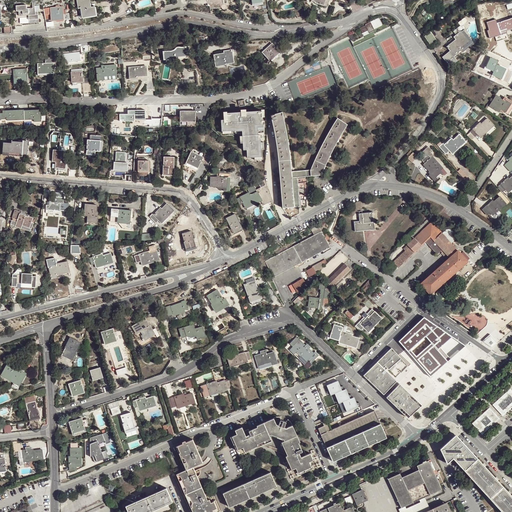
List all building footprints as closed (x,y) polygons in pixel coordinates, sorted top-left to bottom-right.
[(88,0),(76,0),(78,7),(80,7),(82,16),(88,15),(94,14),(92,7),(90,7),(88,0)] [(218,4),(211,5),(212,8),(221,7),(221,8),(222,9),(223,9),(224,9),(225,9),(226,8),(226,7),(226,6),(225,6),(225,5),(224,4),(223,4),(222,3),(222,1),(218,2),(218,4)] [(26,5),(15,6),(15,12),(19,11),(19,16),(28,15),(29,17),(29,19),(29,20),(39,19),(38,11),(35,11),(34,8),(26,9),(26,5)] [(63,7),(50,8),(51,20),(57,19),(63,19),(63,7)] [(302,8),(289,11),(291,15),(292,14),(294,14),(296,18),(305,16),(302,8)] [(510,28),(511,27),(511,22),(510,17),(497,21),(500,31),(506,30),(510,28)] [(360,29),(363,34),(369,31),(370,33),(375,31),(371,22),(366,25),(366,26),(360,29)] [(470,39),(460,26),(453,31),(456,35),(454,37),(456,39),(447,46),(449,48),(450,50),(449,52),(453,56),(462,49),(460,48),(470,39)] [(430,45),(436,41),(430,32),(424,36),(430,45)] [(271,44),(262,52),(270,61),(279,52),(271,44)] [(177,58),(178,58),(186,57),(186,52),(188,52),(188,47),(183,47),(182,47),(180,47),(178,47),(177,47),(177,48),(175,48),(170,51),(162,52),(162,61),(171,60),(171,61),(177,61),(177,58)] [(223,52),(213,54),(215,66),(233,62),(230,49),(223,50),(223,52)] [(494,57),(489,69),(499,74),(502,68),(505,62),(494,57)] [(52,63),(36,64),(37,77),(43,77),(43,75),(53,74),(52,63)] [(145,65),(128,67),(129,78),(137,77),(137,76),(146,75),(145,65)] [(107,77),(116,77),(114,66),(101,68),(101,69),(95,70),(96,82),(108,80),(107,77)] [(25,68),(12,69),(13,81),(20,80),(26,80),(25,68)] [(81,72),(70,73),(71,82),(82,81),(81,72)] [(153,82),(146,82),(146,90),(154,90),(154,88),(153,82)] [(105,86),(97,87),(98,96),(106,93),(109,93),(108,91),(105,91),(105,86)] [(496,95),(489,105),(499,111),(501,108),(507,112),(507,111),(506,111),(508,107),(510,104),(508,103),(509,101),(506,99),(505,101),(496,95)] [(180,112),(180,110),(195,110),(195,104),(168,104),(168,112),(180,112)] [(14,111),(4,111),(4,114),(1,114),(0,113),(0,120),(7,120),(7,121),(24,121),(23,111),(23,110),(14,111)] [(31,111),(23,111),(24,121),(34,120),(34,122),(41,122),(40,114),(39,114),(38,111),(38,110),(31,111)] [(229,112),(225,112),(225,120),(223,121),(223,131),(224,131),(224,134),(232,133),(232,131),(236,131),(243,131),(243,136),(241,137),(241,144),(244,143),(244,151),(247,150),(248,158),(256,158),(256,160),(264,160),(264,158),(263,158),(262,150),(266,150),(265,142),(263,143),(262,139),(264,139),(264,135),(260,135),(260,132),(265,131),(265,118),(267,118),(267,110),(263,110),(263,112),(248,112),(248,110),(242,110),(243,113),(236,113),(229,114),(229,112)] [(127,115),(119,116),(119,121),(123,121),(123,122),(133,122),(133,121),(145,121),(145,111),(127,111),(127,115)] [(283,111),(272,115),(274,121),(276,129),(277,138),(279,150),(280,161),(282,181),(283,204),(300,203),(300,194),(299,194),(299,190),(298,175),(305,175),(305,173),(323,172),(325,165),(331,153),(337,139),(348,121),(338,115),(331,125),(327,132),(318,149),(312,165),(292,167),(290,148),(287,128),(283,111)] [(196,112),(180,112),(181,122),(196,122),(196,112)] [(477,133),(479,135),(483,131),(484,133),(488,128),(493,124),(487,117),(480,123),(478,122),(469,130),(474,135),(477,133)] [(449,150),(451,152),(454,149),(455,150),(460,145),(465,141),(458,134),(451,140),(449,139),(444,144),(442,142),(438,146),(445,153),(449,150)] [(91,152),(94,153),(99,153),(100,143),(102,143),(103,137),(91,137),(90,142),(87,142),(86,156),(91,156),(91,152)] [(8,152),(21,153),(25,153),(26,143),(11,141),(11,140),(10,143),(3,143),(2,154),(8,155),(8,152)] [(64,152),(53,151),(52,161),(55,162),(55,167),(62,168),(62,166),(64,166),(65,162),(63,162),(64,152)] [(431,172),(430,173),(432,176),(434,175),(435,177),(441,171),(440,170),(440,169),(442,167),(432,156),(433,155),(430,151),(422,159),(425,163),(424,163),(431,172)] [(202,157),(191,152),(186,163),(194,166),(193,168),(195,169),(197,170),(201,160),(208,163),(211,156),(204,153),(202,157)] [(124,153),(115,153),(114,169),(120,169),(120,165),(123,166),(124,153)] [(173,157),(164,157),(163,168),(163,173),(173,174),(173,157)] [(148,161),(138,160),(138,171),(147,171),(148,161)] [(432,176),(430,173),(428,174),(435,181),(443,173),(441,171),(435,177),(434,175),(432,176)] [(502,181),(498,185),(503,191),(506,189),(508,191),(511,187),(511,174),(508,178),(507,177),(502,181)] [(229,177),(209,177),(209,182),(209,186),(229,186),(229,177)] [(247,193),(236,198),(239,205),(243,203),(244,206),(245,206),(251,203),(252,204),(260,201),(261,204),(271,200),(265,184),(255,189),(253,185),(247,188),(250,195),(248,195),(247,193)] [(59,193),(55,193),(54,197),(51,196),(50,202),(48,201),(48,205),(46,204),(45,209),(60,211),(60,203),(63,203),(64,193),(59,193)] [(492,200),(483,208),(487,214),(490,211),(493,215),(506,203),(500,195),(493,201),(492,200)] [(91,204),(85,204),(84,215),(87,215),(87,221),(95,222),(95,220),(97,220),(97,216),(95,216),(96,205),(91,204)] [(162,218),(164,220),(171,213),(164,206),(161,209),(157,213),(156,212),(150,217),(148,216),(146,218),(152,225),(155,222),(157,224),(162,218)] [(11,224),(21,227),(21,225),(29,228),(33,217),(29,215),(29,214),(25,213),(24,215),(20,213),(20,211),(18,210),(15,209),(12,217),(13,218),(11,224)] [(118,215),(111,215),(110,221),(117,221),(122,221),(122,225),(124,227),(131,228),(132,222),(130,222),(131,210),(124,210),(118,209),(118,215)] [(231,229),(234,235),(243,231),(234,213),(226,218),(228,223),(231,229)] [(279,223),(276,215),(264,222),(268,229),(279,223)] [(365,215),(362,215),(361,215),(362,223),(356,223),(356,233),(376,232),(376,223),(373,224),(373,215),(369,215),(365,215)] [(448,256),(456,248),(453,245),(452,243),(443,233),(432,222),(404,248),(406,250),(394,262),(399,268),(426,242),(438,254),(441,251),(443,250),(444,252),(446,254),(448,256)] [(330,246),(322,229),(265,261),(273,277),(330,246)] [(446,229),(443,233),(452,243),(458,236),(450,229),(446,229)] [(190,231),(181,234),(183,242),(185,250),(195,247),(192,239),(190,231)] [(71,244),(70,252),(80,252),(78,245),(71,244)] [(459,251),(456,248),(448,256),(451,259),(459,251)] [(140,262),(141,264),(149,262),(149,264),(159,261),(156,251),(146,254),(146,253),(134,256),(137,263),(140,262)] [(459,251),(451,259),(423,285),(427,291),(432,296),(450,279),(453,276),(471,262),(469,260),(462,254),(459,251)] [(463,252),(462,254),(469,260),(470,259),(470,258),(465,252),(463,252)] [(11,255),(8,262),(12,263),(14,257),(16,257),(15,253),(11,255)] [(100,255),(89,258),(91,265),(95,264),(95,266),(103,264),(103,266),(113,263),(110,254),(101,257),(100,255)] [(54,258),(47,259),(48,267),(49,267),(51,278),(69,275),(67,261),(56,263),(54,258)] [(321,261),(313,265),(316,273),(323,266),(321,261)] [(345,264),(325,283),(331,288),(350,270),(345,264)] [(303,273),(309,283),(315,277),(310,269),(303,273)] [(19,274),(14,274),(13,286),(18,286),(33,287),(37,287),(38,276),(33,275),(34,273),(28,273),(23,273),(23,276),(19,275),(19,274)] [(255,277),(245,280),(247,287),(246,287),(251,302),(252,302),(253,305),(262,302),(261,299),(262,299),(261,295),(264,295),(263,291),(260,292),(257,284),(255,277)] [(303,277),(293,283),(298,291),(307,282),(303,277)] [(363,289),(366,293),(373,284),(370,281),(363,289)] [(324,297),(329,298),(329,293),(325,289),(321,288),(320,298),(309,297),(309,303),(308,308),(318,309),(318,310),(319,306),(322,307),(323,304),(324,297)] [(217,289),(207,295),(216,310),(227,303),(224,298),(223,299),(217,289)] [(171,306),(167,308),(169,315),(173,313),(174,314),(184,310),(184,309),(188,308),(186,301),(181,302),(182,303),(176,305),(171,307),(171,306)] [(359,322),(355,326),(361,331),(364,328),(369,332),(375,325),(382,318),(372,309),(367,314),(370,317),(367,319),(366,318),(360,324),(359,322)] [(424,315),(400,339),(409,349),(426,333),(432,340),(413,357),(431,376),(440,368),(450,359),(448,358),(466,342),(424,315)] [(146,320),(133,327),(136,334),(133,336),(140,348),(160,337),(156,329),(153,330),(151,326),(150,327),(146,320)] [(193,324),(179,329),(182,337),(187,335),(187,336),(192,337),(197,336),(198,339),(202,338),(206,336),(203,326),(195,329),(193,324)] [(334,325),(330,338),(340,341),(339,345),(346,347),(347,344),(357,347),(362,348),(364,340),(359,339),(360,337),(350,335),(351,333),(341,331),(342,327),(334,325)] [(114,329),(101,332),(105,344),(117,340),(114,329)] [(492,339),(484,330),(477,337),(486,344),(492,339)] [(69,340),(62,355),(63,355),(64,353),(72,357),(74,352),(76,353),(81,342),(74,339),(72,342),(69,340)] [(299,339),(290,348),(294,352),(297,349),(307,359),(308,358),(311,361),(319,353),(315,350),(313,351),(309,346),(310,345),(307,342),(304,345),(299,339)] [(392,347),(366,372),(384,390),(389,385),(392,389),(387,393),(408,414),(414,409),(422,401),(400,379),(397,382),(395,380),(397,378),(384,365),(386,364),(389,367),(400,356),(392,347)] [(252,359),(249,351),(243,353),(236,355),(235,353),(228,356),(231,367),(248,361),(248,360),(252,359)] [(267,353),(255,356),(259,366),(271,362),(272,365),(278,363),(274,352),(268,354),(267,353),(267,351),(266,351),(267,353)] [(7,365),(1,375),(18,385),(25,372),(17,368),(16,370),(7,365)] [(90,370),(93,381),(103,378),(100,367),(90,370)] [(69,384),(72,395),(84,391),(80,380),(69,384)] [(207,384),(199,387),(203,397),(211,395),(228,389),(228,388),(231,387),(229,380),(225,381),(225,380),(216,383),(215,382),(211,383),(207,384)] [(323,386),(318,389),(322,399),(327,397),(331,395),(333,399),(349,392),(347,387),(345,382),(325,390),(323,386)] [(34,385),(36,391),(43,388),(41,383),(34,385)] [(511,390),(510,388),(492,404),(503,417),(511,408),(511,390)] [(182,394),(171,398),(174,406),(178,405),(178,407),(195,402),(192,392),(187,394),(183,395),(182,394)] [(138,400),(133,402),(135,409),(138,407),(139,410),(147,407),(147,409),(157,406),(154,396),(144,399),(144,398),(138,400)] [(29,415),(30,420),(40,417),(36,400),(24,403),(26,411),(28,411),(29,415)] [(111,415),(120,414),(119,406),(110,408),(111,415)] [(489,408),(471,424),(482,435),(499,419),(489,408)] [(327,423),(317,428),(332,461),(386,438),(375,411),(331,430),(327,423)] [(126,414),(121,416),(121,418),(120,419),(123,427),(125,427),(126,431),(126,432),(136,429),(130,413),(126,414)] [(272,434),(273,435),(292,426),(292,425),(286,427),(284,427),(286,421),(281,419),(279,424),(277,423),(274,417),(257,425),(258,426),(249,430),(250,432),(246,434),(244,430),(243,427),(236,429),(238,433),(234,435),(239,448),(244,446),(245,450),(250,448),(249,445),(271,436),(270,435),(272,434)] [(82,419),(70,423),(73,434),(85,430),(85,429),(89,428),(87,420),(83,421),(82,419)] [(174,436),(170,423),(163,425),(164,429),(167,428),(170,437),(174,436)] [(292,426),(273,435),(282,439),(283,441),(284,445),(284,449),(287,454),(295,450),(304,468),(311,465),(309,462),(313,460),(310,453),(306,455),(302,456),(300,452),(302,451),(298,442),(299,442),(292,426)] [(87,438),(94,462),(108,457),(106,450),(101,452),(99,443),(106,441),(106,443),(110,442),(107,432),(87,438)] [(239,448),(234,435),(231,436),(240,455),(251,450),(250,448),(245,450),(244,446),(239,448)] [(451,458),(463,471),(476,458),(453,435),(439,450),(445,464),(451,458)] [(271,437),(271,436),(249,445),(250,448),(259,444),(258,442),(271,437)] [(273,440),(271,437),(258,442),(259,444),(250,448),(251,450),(273,440)] [(179,450),(177,451),(178,453),(196,446),(193,439),(177,446),(179,450)] [(184,459),(185,460),(186,462),(184,457),(196,452),(195,450),(196,450),(195,447),(196,447),(196,446),(178,453),(180,458),(182,458),(184,459)] [(81,448),(71,448),(71,458),(70,458),(70,470),(77,470),(77,466),(81,466),(81,448)] [(25,449),(19,450),(19,458),(23,457),(23,460),(32,459),(32,461),(43,459),(42,449),(31,451),(31,449),(25,449)] [(297,472),(304,468),(295,450),(287,454),(287,455),(285,456),(286,458),(289,459),(290,461),(288,463),(292,470),(295,468),(297,472)] [(184,457),(186,462),(194,481),(197,480),(196,478),(198,476),(195,472),(192,471),(191,468),(193,467),(203,462),(200,456),(198,456),(196,452),(184,457)] [(186,462),(185,460),(184,459),(182,458),(180,458),(178,453),(176,453),(181,464),(186,462)] [(401,471),(389,476),(403,505),(405,504),(419,497),(425,495),(443,487),(429,458),(428,459),(427,458),(423,459),(424,460),(418,463),(420,468),(403,475),(401,471)] [(511,511),(511,497),(476,458),(463,471),(501,511),(511,511)] [(187,469),(184,471),(178,474),(180,477),(179,480),(180,482),(183,481),(186,487),(183,488),(184,490),(186,490),(187,494),(186,494),(187,497),(189,497),(192,504),(191,506),(192,508),(191,509),(192,511),(207,511),(194,481),(186,462),(187,464),(186,467),(187,469)] [(226,493),(226,492),(222,493),(227,506),(276,485),(270,473),(259,477),(260,478),(253,481),(253,480),(250,481),(250,483),(247,484),(246,483),(239,486),(239,487),(234,490),(233,489),(229,490),(230,491),(226,493)] [(174,475),(185,500),(189,511),(192,511),(191,509),(192,508),(191,506),(192,504),(189,497),(187,497),(186,494),(187,494),(186,490),(184,490),(183,488),(186,487),(183,481),(180,482),(179,480),(180,477),(178,474),(174,475)] [(198,481),(197,480),(194,481),(207,511),(217,511),(213,502),(211,502),(209,496),(207,497),(205,498),(204,495),(206,494),(200,481),(198,481)] [(276,485),(227,506),(228,508),(276,487),(276,485)] [(362,488),(352,493),(357,503),(367,498),(362,488)] [(166,489),(126,506),(128,511),(150,511),(173,502),(166,489)] [(405,504),(403,505),(399,507),(401,511),(419,511),(430,507),(425,495),(419,497),(421,501),(407,507),(405,504)] [(105,499),(75,511),(93,511),(108,505),(105,499)] [(419,511),(448,511),(453,510),(448,499),(430,507),(419,511)] [(355,511),(352,505),(344,509),(340,501),(320,510),(320,511),(355,511)]
